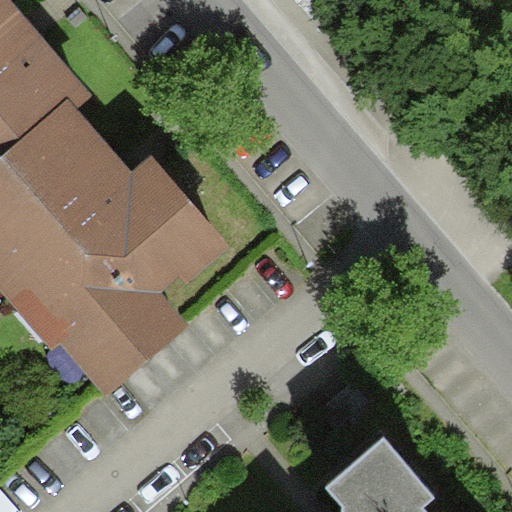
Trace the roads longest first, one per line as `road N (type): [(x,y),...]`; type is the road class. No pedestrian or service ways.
road 1 (residential): [(402,223),(80,511)]
road 2 (residential): [(212,0),(402,223)]
road 3 (residential): [(402,223),(511,349)]
